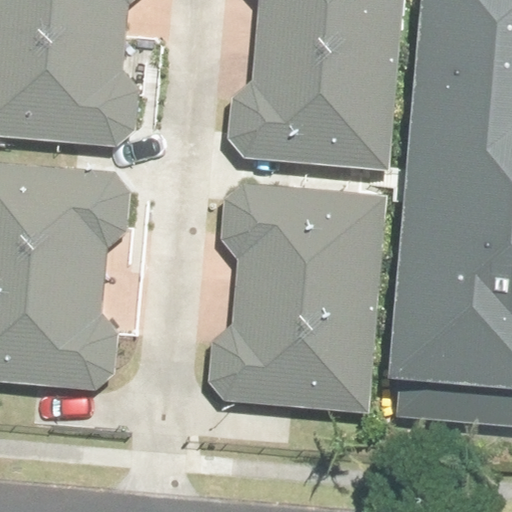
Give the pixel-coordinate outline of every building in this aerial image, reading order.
[(0,0),(0,137),(130,146),(147,132),(150,94),(132,83),(136,12),(149,0),(0,0)] [(262,148),(403,157),(413,0),(262,0),(275,14),(269,85),(250,94),(248,131),(262,148)] [(511,0),(452,0),(420,412),(511,419),(511,0)] [(0,168),(0,381),(114,389),(131,374),(133,337),(115,326),(119,255),(142,235),(148,195),(129,177),(0,168)] [(241,404),(382,413),(396,201),(254,192),(232,208),(233,248),(253,270),(248,341),(229,350),(226,387),(241,404)]
